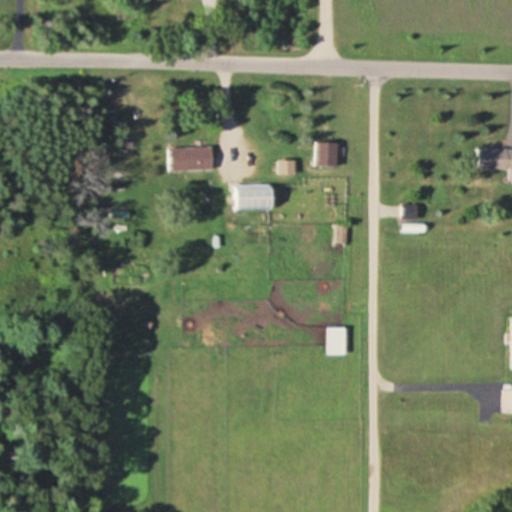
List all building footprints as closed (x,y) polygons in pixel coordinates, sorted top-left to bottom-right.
[(336,144),(316,144),(316,166),(336,166),(336,144)] [(168,147),(168,171),(212,171),(212,147),(168,147)] [(511,147),(474,148),(474,169),(511,168),(511,147)] [(272,210),(272,185),(234,185),(234,210),(272,210)] [(345,328),(326,328),(326,355),(345,355),(345,328)]
